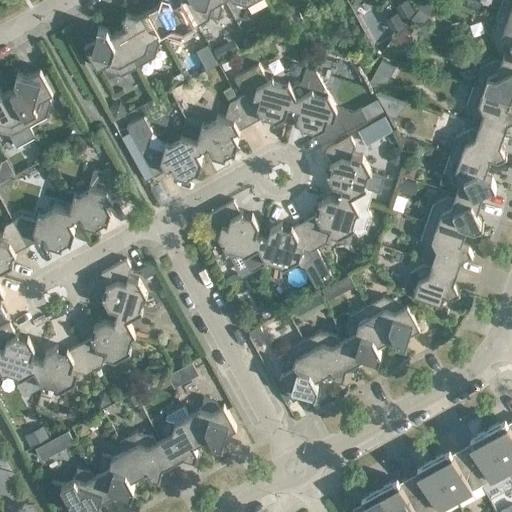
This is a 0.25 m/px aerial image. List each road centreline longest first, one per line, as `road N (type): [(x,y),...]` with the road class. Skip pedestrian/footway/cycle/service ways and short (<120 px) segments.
road 1 (residential): [(299,470),(164,219)]
road 2 (residential): [(299,470),(462,375),(495,346)]
road 3 (residential): [(58,277),(164,219)]
